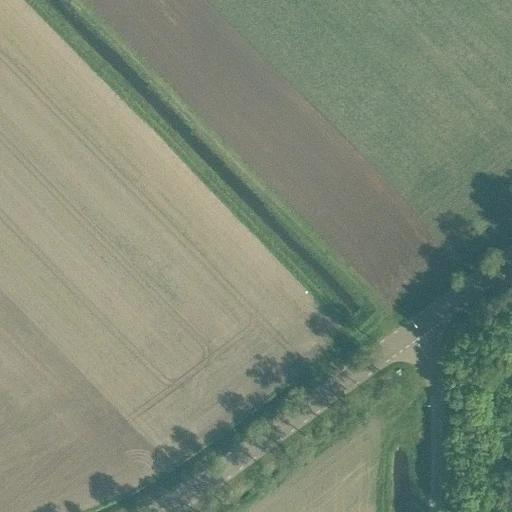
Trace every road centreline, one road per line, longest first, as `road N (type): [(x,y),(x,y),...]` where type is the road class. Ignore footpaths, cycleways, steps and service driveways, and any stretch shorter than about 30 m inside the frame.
road 1 (secondary): [(159,511),(426,325)]
road 2 (unclassified): [(434,511),(438,396),(426,325)]
